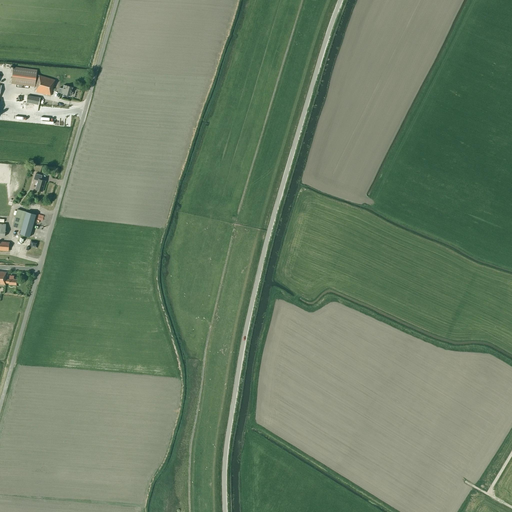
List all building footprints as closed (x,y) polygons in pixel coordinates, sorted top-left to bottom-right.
[(55,80),(38,75),(36,74),(37,70),(13,67),(11,84),(35,87),(35,84),(36,84),(36,87),(37,87),(35,92),(46,95),(46,94),(51,95),(55,80)] [(73,87),(66,86),(64,85),(61,93),(70,96),(73,87)] [(26,103),(39,105),(40,97),(27,95),(26,103)] [(42,192),(45,181),(41,179),(42,175),(35,173),(34,179),(38,180),(35,189),(42,192)] [(36,214),(26,212),(17,209),(12,226),(21,229),(20,234),(29,237),(36,214)] [(0,250),(8,251),(9,242),(0,241),(0,250)] [(16,285),(16,279),(13,279),(14,276),(10,275),(9,279),(6,279),(6,272),(0,271),(0,284),(5,285),(5,283),(9,283),(9,284),(16,285)]
